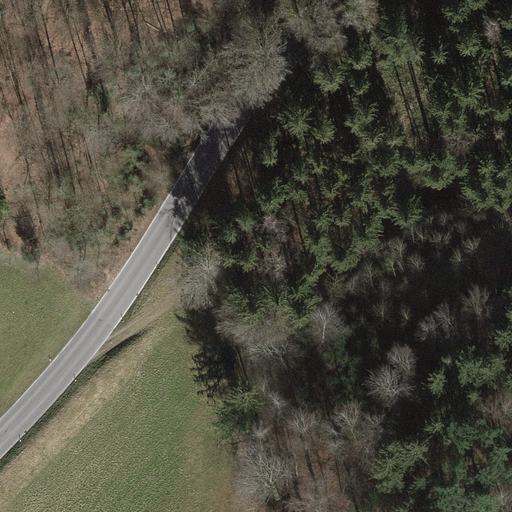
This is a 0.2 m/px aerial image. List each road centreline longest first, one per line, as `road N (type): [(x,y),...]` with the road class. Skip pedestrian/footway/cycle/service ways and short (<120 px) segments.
road 1 (tertiary): [(0,439),(112,307),(249,91),(307,30),(352,0)]
road 2 (track): [(84,346),(105,346),(205,287),(258,287),(426,196),(511,183)]
